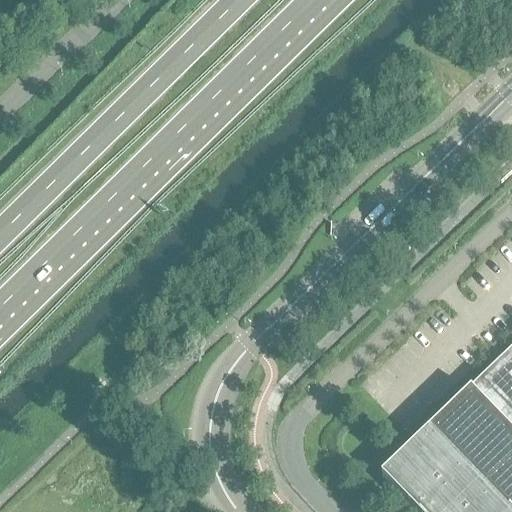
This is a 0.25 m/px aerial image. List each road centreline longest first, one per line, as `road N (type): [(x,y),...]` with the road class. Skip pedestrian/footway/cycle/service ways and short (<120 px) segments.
road 1 (tertiary): [(237,511),(209,442),(222,377),(511,91)]
road 2 (trunk): [(0,306),(315,0)]
road 3 (trunk): [(236,0),(0,232)]
road 4 (unclassified): [(0,118),(130,0)]
